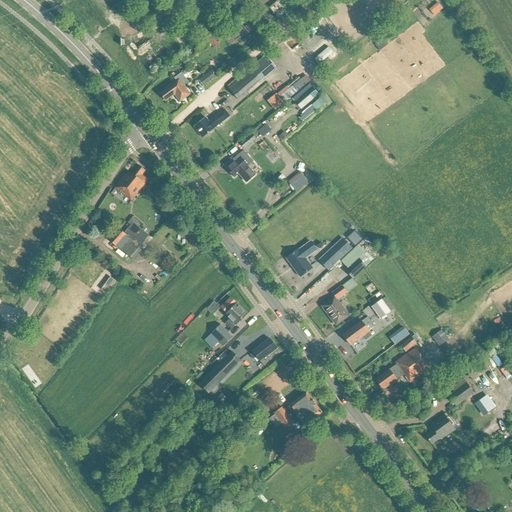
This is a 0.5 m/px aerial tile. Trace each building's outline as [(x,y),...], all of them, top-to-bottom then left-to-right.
[(278,18),(287,11),(278,0),(269,8),(278,18)] [(212,38),(208,42),(212,47),(217,43),(212,38)] [(238,101),(261,81),(251,69),(228,88),(238,101)] [(211,70),(198,80),(203,87),(216,77),(211,70)] [(179,102),(189,94),(183,86),(188,82),(181,73),(174,78),(175,80),(165,88),(166,89),(160,94),(165,101),(174,95),(179,102)] [(304,77),(283,93),(288,100),(309,83),(304,77)] [(307,90),(294,101),(301,109),(313,98),(318,94),(311,86),(307,90)] [(270,98),(277,109),(287,102),(280,91),(270,98)] [(308,117),(331,99),(326,93),(304,111),(308,117)] [(214,129),(230,116),(224,110),(208,122),(205,118),(194,127),(202,138),(214,129)] [(263,137),(271,130),(266,124),(258,132),(263,137)] [(284,132),(278,137),(281,141),(282,141),(287,136),(284,132)] [(244,149),(256,139),(251,134),(239,143),(244,149)] [(243,151),(233,160),(231,158),(223,165),(234,177),(239,173),(245,181),(254,173),(247,166),(252,162),(243,151)] [(131,201),(148,180),(142,175),(145,171),(139,165),(132,174),(127,171),(114,188),(131,201)] [(299,190),(311,180),(303,170),(291,179),(299,190)] [(109,239),(108,240),(134,261),(142,251),(139,248),(142,244),(149,235),(133,222),(129,227),(123,233),(117,229),(114,232),(109,239)] [(354,231),(347,238),(354,246),(362,239),(354,231)] [(342,238),(319,260),(328,270),(351,248),(342,238)] [(312,268),(305,258),(316,250),(310,242),(299,250),(298,249),(286,258),(300,277),(312,268)] [(347,268),(359,258),(358,257),(364,252),(358,245),(341,262),(347,268)] [(347,268),(345,271),(353,279),(366,266),(359,258),(347,268)] [(346,292),(341,286),(333,291),(338,298),(346,292)] [(335,326),(349,316),(334,296),(321,306),(335,326)] [(232,329),(247,313),(236,303),(230,298),(222,306),(221,307),(227,313),(225,314),(230,319),(226,323),(232,329)] [(389,311),(381,300),(372,307),(380,318),(389,311)] [(214,301),(208,307),(215,313),(221,307),(222,306),(214,301)] [(371,335),(367,330),(374,325),(367,317),(361,321),(343,335),(350,345),(362,336),(365,340),(371,335)] [(223,346),(232,337),(220,324),(210,333),(223,346)] [(445,328),(435,334),(441,345),(451,339),(445,328)] [(402,355),(416,343),(415,342),(418,340),(413,334),(411,336),(412,337),(397,349),(402,355)] [(253,353),(250,355),(253,359),(256,357),(260,361),(263,366),(268,362),(269,359),(267,356),(277,349),(269,338),(252,351),(253,353)] [(395,362),(396,364),(389,370),(388,370),(375,379),(383,390),(391,384),(392,385),(395,382),(395,381),(396,380),(400,377),(403,374),(410,382),(429,368),(414,348),(395,362)] [(207,375),(198,384),(208,394),(217,385),(238,364),(237,363),(240,360),(231,351),(207,375)] [(203,360),(198,364),(203,371),(209,366),(203,360)] [(34,385),(38,382),(32,373),(27,377),(34,385)] [(463,397),(471,391),(466,383),(448,396),(456,406),(465,399),(463,397)] [(305,425),(321,413),(306,392),(290,405),(297,414),(295,415),(303,426),(304,424),(305,425)] [(285,428),(293,422),(282,407),(273,413),(274,415),(270,418),(276,427),(280,423),(285,428)] [(441,439),(454,429),(443,415),(430,425),(433,430),(425,436),(431,444),(440,438),(441,439)] [(254,431),(262,423),(257,419),(250,427),(254,431)]
